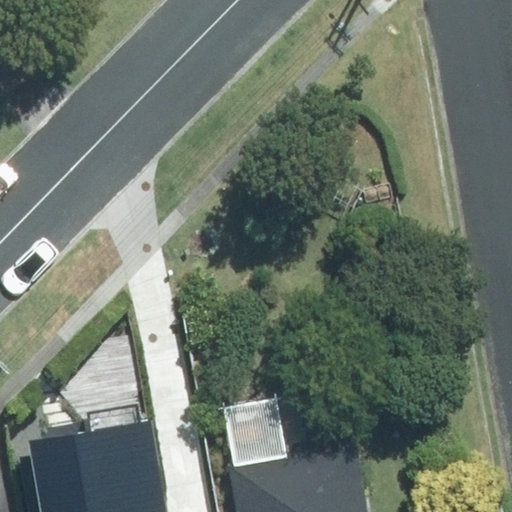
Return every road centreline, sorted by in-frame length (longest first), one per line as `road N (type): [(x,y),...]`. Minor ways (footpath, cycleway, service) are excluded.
road 1 (residential): [(0,239),(240,0)]
road 2 (residential): [(458,0),(511,240)]
